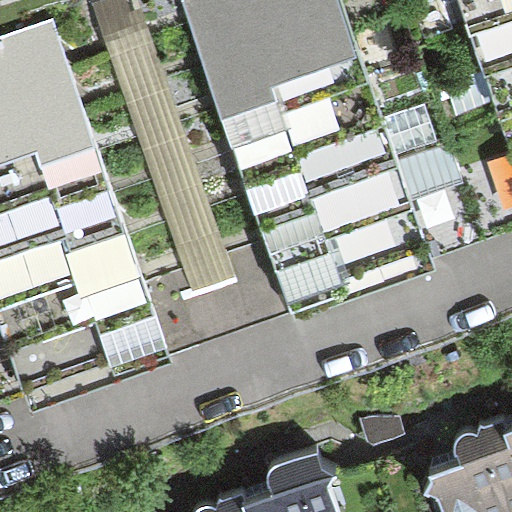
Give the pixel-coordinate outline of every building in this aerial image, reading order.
[(332,0),(181,0),(263,230),(228,244),(247,303),(478,220),(456,160),(397,181),(332,0)] [(511,0),(470,0),(490,57),(446,72),(458,106),(503,90),(511,117),(511,136),(464,153),(485,213),(511,204),(511,0)] [(53,9),(0,27),(0,290),(8,314),(0,316),(0,378),(2,384),(192,319),(172,261),(144,270),(53,9)] [(412,446),(435,511),(511,511),(511,367),(511,368),(511,391),(443,416),(449,433),(412,446)] [(331,511),(315,466),(329,461),(315,421),(255,442),(261,460),(179,489),(186,510),(181,511),(331,511)]
